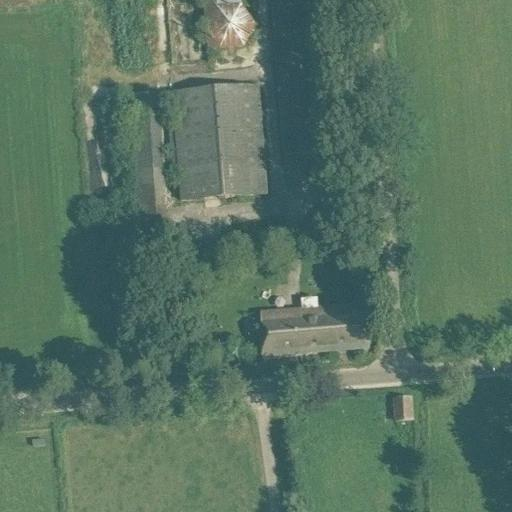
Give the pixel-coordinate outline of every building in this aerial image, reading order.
[(240,0),(203,0),(207,52),(220,51),(246,48),(256,25),(241,5),(240,0)] [(275,0),(287,156),(313,154),(332,152),(320,0),(275,0)] [(178,176),(180,201),(266,194),(258,86),(172,94),(174,123),(167,124),(172,177),(178,176)] [(135,261),(167,259),(159,94),(127,97),(135,261)] [(179,312),(178,272),(159,271),(161,313),(179,312)] [(260,314),(262,337),(264,357),(369,349),(366,306),(318,310),(317,299),(302,300),(303,311),(260,314)] [(398,423),(411,422),(409,399),(396,400),(398,423)]
